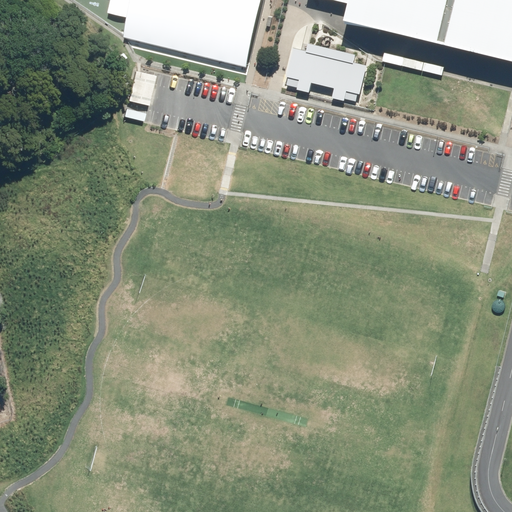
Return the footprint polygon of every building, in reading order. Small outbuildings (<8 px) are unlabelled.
[(130,0),(110,0),(108,12),(127,17),(130,0)] [(130,0),(127,17),(122,37),(244,66),(259,0),(130,0)] [(511,0),(329,0),(347,4),(343,20),(511,60),(511,0)] [(346,98),(357,101),(359,93),(362,94),(369,66),(355,62),(357,54),(309,42),(307,50),(295,47),(286,83),(299,87),(298,89),(311,92),(314,81),(336,87),(334,97),(346,100),(346,98)] [(157,76),(136,71),(129,100),(150,104),(157,76)] [(126,108),(124,116),(144,121),(146,113),(126,108)]
